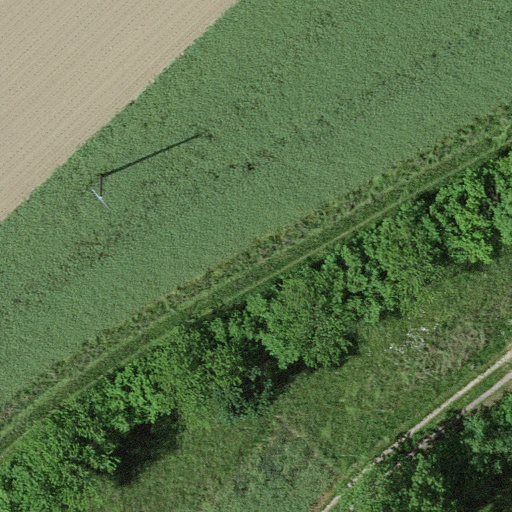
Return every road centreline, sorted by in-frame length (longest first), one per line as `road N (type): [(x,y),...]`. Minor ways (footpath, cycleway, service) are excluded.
road 1 (track): [(0,469),(126,369),(511,144)]
road 2 (track): [(511,332),(300,511)]
